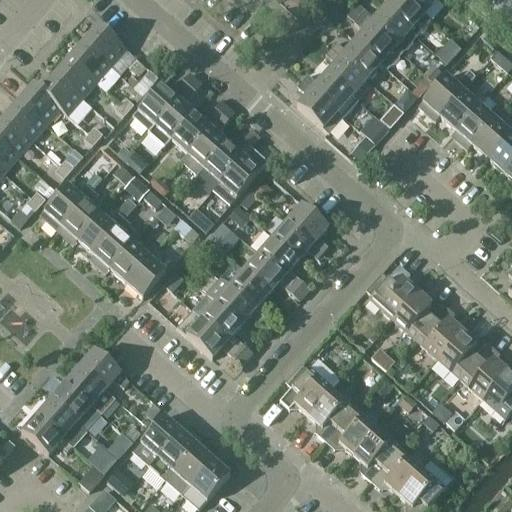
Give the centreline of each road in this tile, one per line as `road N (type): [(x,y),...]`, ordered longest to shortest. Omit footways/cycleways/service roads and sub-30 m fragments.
road 1 (residential): [(238,419),(388,235)]
road 2 (residential): [(388,235),(382,217),(239,93)]
road 3 (residential): [(444,261),(473,227),(388,148)]
road 4 (residential): [(239,93),(134,0)]
road 5 (residential): [(238,419),(220,419),(130,341)]
road 6 (residential): [(239,93),(287,39),(248,0)]
